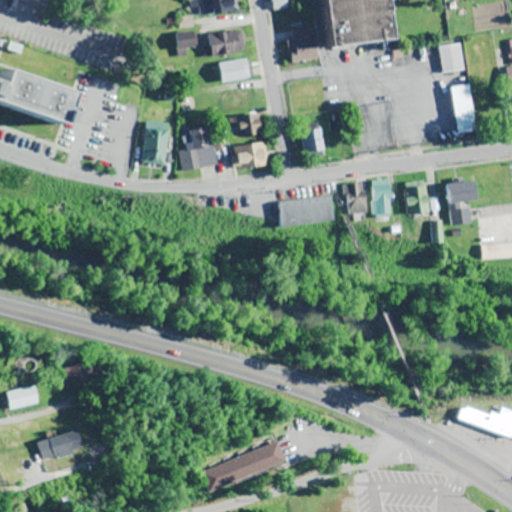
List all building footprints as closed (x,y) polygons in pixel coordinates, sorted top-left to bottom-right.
[(192,8),(199,6),(202,19),(238,10),(235,0),(195,0),(190,1),(192,8)] [(321,0),(327,44),(389,36),(383,0),(321,0)] [(316,59),(310,22),(292,25),(294,40),(288,41),(291,63),(316,59)] [(209,56),(240,55),(240,32),(208,33),(209,56)] [(437,46),(441,73),(463,70),(459,43),(437,46)] [(495,83),(492,58),(479,60),(478,49),(470,50),(476,86),(495,83)] [(250,79),(248,60),(218,63),(220,82),(250,79)] [(0,110),(60,131),(61,128),(67,130),(72,115),(67,113),(71,99),(3,76),(0,85),(0,110)] [(455,134),(474,132),(468,85),(449,87),(455,134)] [(224,112),(254,109),(252,89),(222,92),(224,112)] [(260,135),(258,115),(229,117),(231,138),(260,135)] [(162,165),(168,124),(146,121),(140,162),(162,165)] [(214,165),(208,129),(182,133),(185,150),(177,151),(180,171),(214,165)] [(301,154),(322,151),(320,129),(298,132),(301,154)] [(264,167),(264,145),(233,145),(233,167),(264,167)] [(445,184),(451,226),(469,224),(466,202),(476,201),(473,179),(445,184)] [(371,180),(371,217),(389,217),(389,180),(371,180)] [(404,182),(404,214),(426,214),(426,182),(404,182)] [(344,214),(363,214),(363,184),(344,184),(344,214)] [(332,222),(329,197),(276,203),(278,228),(332,222)] [(482,260),(511,258),(511,243),(481,245),(482,260)] [(62,371),(70,390),(99,377),(91,358),(62,371)] [(15,411),(42,403),(37,385),(10,393),(15,411)] [(508,436),(510,429),(511,429),(511,414),(460,402),(455,423),(508,436)] [(41,443),(47,463),(86,452),(80,432),(41,443)] [(285,464),(277,443),(212,469),(220,490),(285,464)] [(67,511),(68,511),(63,499),(48,506),(50,511),(67,511)]
